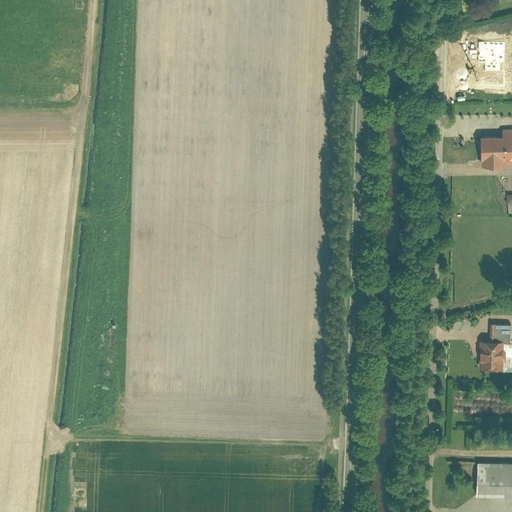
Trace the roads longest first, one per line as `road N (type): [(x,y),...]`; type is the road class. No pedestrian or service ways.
road 1 (track): [(41,511),(93,0)]
road 2 (tertiary): [(347,511),(364,0)]
road 3 (unclassified): [(427,511),(440,0)]
